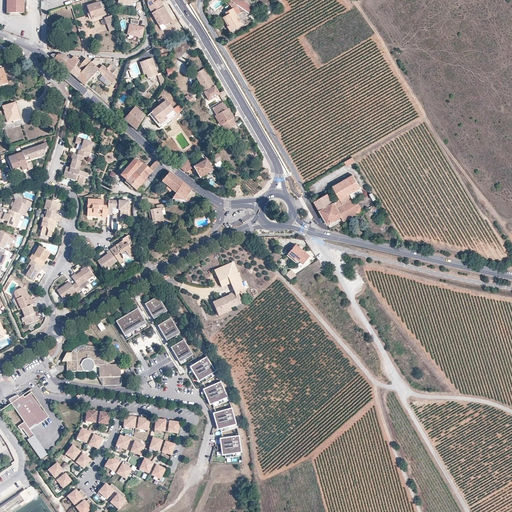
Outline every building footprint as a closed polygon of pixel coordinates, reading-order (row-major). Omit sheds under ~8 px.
[(23,0),(9,0),(9,13),(24,13),(23,0)] [(151,7),(160,2),(159,0),(147,0),(149,8),(151,7)] [(102,1),(87,6),(92,19),(103,15),(102,10),(105,9),(102,1)] [(238,15),(245,10),(231,1),(228,4),(232,9),(226,12),(227,15),(225,17),(230,25),(228,26),(231,32),(243,24),(238,15)] [(172,21),(160,2),(151,7),(154,12),(151,14),(159,26),(163,24),(164,26),(172,21)] [(250,16),(255,24),(261,21),(251,15),(250,16)] [(104,18),(107,25),(113,22),(111,16),(104,18)] [(104,19),(100,21),(102,26),(95,29),(97,33),(108,29),(104,19)] [(109,32),(116,29),(113,22),(107,25),(109,32)] [(130,29),(128,29),(127,34),(142,37),(143,30),(144,29),(137,28),(137,26),(130,25),(130,29)] [(60,64),(65,69),(71,62),(70,60),(64,55),(52,54),(50,56),(60,64)] [(67,71),(69,72),(74,66),(78,62),(79,61),(73,56),(70,60),(71,62),(65,69),(67,71)] [(82,71),(90,62),(85,58),(80,64),(78,67),(82,71)] [(148,78),(157,75),(152,58),(142,62),(147,74),(148,78)] [(81,82),(84,85),(92,76),(98,70),(90,62),(82,71),(76,78),(81,82)] [(98,70),(92,76),(95,79),(100,73),(112,83),(115,80),(114,78),(116,76),(112,73),(116,69),(113,66),(109,71),(102,65),(98,70)] [(74,76),(76,78),(82,71),(78,67),(77,68),(71,74),(74,76)] [(219,94),(219,93),(215,86),(214,86),(205,69),(194,75),(204,92),(208,101),(209,101),(219,94)] [(229,98),(224,91),(219,93),(219,94),(222,98),(223,98),(225,100),(223,101),(224,102),(229,98)] [(190,104),(195,101),(190,94),(185,97),(190,104)] [(171,119),(182,110),(179,104),(173,109),(163,97),(158,101),(161,105),(151,113),(155,119),(153,120),(156,123),(157,122),(161,127),(166,122),(168,124),(172,121),(171,119)] [(15,108),(18,107),(16,102),(2,106),(4,110),(0,111),(0,117),(1,121),(6,119),(7,122),(13,120),(18,119),(15,108)] [(232,119),(227,109),(223,102),(213,108),(216,115),(222,125),(226,131),(236,125),(232,119)] [(22,120),(18,107),(15,108),(18,119),(13,120),(14,123),(22,120)] [(130,125),(136,130),(144,116),(134,107),(124,119),(130,125)] [(85,157),(89,158),(93,143),(80,139),(79,144),(83,145),(82,150),(80,149),(78,155),(83,156),(85,157)] [(45,143),(22,151),(22,152),(25,161),(38,156),(37,153),(45,151),(46,146),(45,143)] [(28,168),(26,164),(25,161),(22,152),(8,157),(13,170),(18,168),(17,165),(20,164),(21,168),(22,170),(28,168)] [(78,155),(72,153),(70,158),(72,159),(71,163),(70,167),(78,170),(81,162),(83,156),(78,155)] [(212,157),(216,163),(221,160),(217,153),(212,157)] [(13,170),(8,157),(6,157),(11,172),(21,168),(20,164),(17,165),(18,168),(13,170)] [(353,158),(345,163),(347,167),(355,162),(353,158)] [(133,160),(121,175),(126,180),(126,181),(136,190),(159,163),(155,160),(149,168),(142,162),(141,162),(137,159),(133,160)] [(194,167),(189,159),(177,165),(186,172),(188,170),(194,167)] [(194,167),(200,178),(213,170),(206,160),(194,167)] [(221,160),(216,163),(219,170),(225,167),(221,160)] [(87,175),(88,173),(78,170),(70,167),(66,166),(65,171),(69,172),(67,178),(75,180),(76,179),(78,180),(78,181),(82,183),(84,177),(86,178),(87,175)] [(169,172),(162,181),(167,186),(172,190),(173,191),(170,194),(173,197),(182,182),(176,177),(170,172),(169,172)] [(333,188),(340,199),(345,197),(348,201),(355,197),(363,193),(360,189),(361,188),(353,176),(333,188)] [(192,200),(188,198),(187,197),(189,193),(191,194),(193,191),(191,189),(182,182),(173,197),(171,199),(185,201),(190,204),(192,200)] [(328,194),(314,202),(320,211),(333,203),(328,194)] [(320,211),(328,225),(341,218),(342,217),(337,208),(348,201),(345,197),(340,200),(336,202),(333,203),(320,211)] [(342,217),(341,218),(344,222),(363,211),(355,197),(348,201),(337,208),(342,217)] [(21,214),(25,216),(30,201),(23,199),(21,202),(20,202),(15,200),(11,210),(21,214)] [(47,209),(55,211),(56,209),(59,210),(61,203),(57,202),(57,205),(51,203),(52,201),(47,199),(44,209),(45,209),(47,209)] [(87,215),(97,216),(97,214),(98,209),(101,209),(101,214),(108,214),(108,212),(108,206),(103,206),(103,200),(88,200),(87,215)] [(128,201),(108,200),(108,206),(108,212),(112,212),(120,213),(120,218),(128,219),(128,201)] [(148,210),(151,222),(163,219),(161,208),(164,207),(163,204),(159,205),(156,205),(157,208),(148,210)] [(11,210),(9,209),(7,214),(1,211),(0,212),(0,221),(1,222),(2,220),(6,221),(5,223),(17,228),(20,219),(19,218),(21,214),(11,210)] [(56,212),(55,211),(47,209),(46,213),(45,218),(56,220),(60,221),(61,217),(56,216),(55,216),(55,214),(56,212)] [(45,218),(43,217),(42,222),(41,222),(40,226),(42,226),(40,234),(50,237),(51,232),(52,229),(54,230),(56,220),(45,218)] [(0,247),(4,249),(7,242),(12,244),(14,238),(8,236),(8,235),(0,231),(0,247)] [(128,255),(129,254),(133,251),(130,246),(132,245),(130,238),(130,237),(129,236),(129,235),(127,235),(122,239),(123,241),(116,246),(117,247),(115,249),(115,248),(113,247),(110,250),(120,264),(123,262),(118,255),(121,253),(122,254),(126,251),(128,255)] [(292,249),(287,255),(294,260),(295,259),(302,265),(309,256),(295,245),(292,249)] [(32,255),(29,259),(31,260),(42,266),(45,261),(44,260),(49,252),(39,246),(34,256),(32,255)] [(104,258),(98,262),(104,270),(118,261),(110,250),(106,252),(107,254),(103,257),(104,258)] [(277,253),(271,260),(275,264),(281,257),(277,253)] [(300,267),(302,265),(295,259),(294,260),(287,255),(286,256),(300,267)] [(40,271),(42,266),(31,260),(26,269),(27,269),(28,270),(25,275),(33,279),(34,277),(34,278),(38,270),(40,271)] [(238,273),(233,262),(215,270),(219,281),(227,277),(238,273)] [(74,274),(71,276),(77,285),(78,286),(93,276),(86,266),(80,270),(81,271),(79,273),(75,275),(74,274)] [(290,280),(296,275),(291,270),(285,274),(290,280)] [(230,295),(213,302),(217,314),(230,308),(235,306),(232,300),(237,298),(235,295),(245,290),(238,273),(227,277),(234,292),(229,294),(230,295)] [(69,282),(56,290),(62,298),(67,294),(69,296),(75,291),(76,293),(80,290),(78,286),(77,285),(73,287),(69,282)] [(16,305),(19,310),(22,309),(30,305),(33,304),(31,298),(29,299),(27,300),(25,295),(27,294),(24,288),(21,287),(15,290),(14,294),(16,299),(18,304),(16,305)] [(165,309),(158,295),(144,303),(152,317),(165,309)] [(34,313),(30,305),(22,309),(25,316),(24,317),(27,325),(37,320),(34,313)] [(145,321),(137,307),(115,321),(123,334),(145,321)] [(231,311),(230,308),(217,314),(219,316),(231,311)] [(153,318),(167,311),(165,309),(152,317),(153,318)] [(178,330),(171,317),(157,325),(165,338),(178,330)] [(124,336),(146,323),(145,321),(123,334),(124,336)] [(97,325),(101,331),(105,329),(101,322),(97,325)] [(166,340),(180,332),(178,330),(165,338),(166,340)] [(191,352),(184,339),(170,347),(178,360),(191,352)] [(86,348),(87,346),(86,345),(85,345),(82,346),(80,347),(77,348),(75,349),(73,351),(76,354),(79,352),(78,351),(79,350),(80,350),(82,349),(84,348),(86,348)] [(78,351),(79,352),(76,354),(73,351),(70,354),(68,357),(71,358),(71,359),(71,360),(67,360),(67,363),(67,372),(77,372),(77,370),(83,369),(84,371),(85,371),(86,372),(87,372),(89,372),(91,372),(92,371),(93,370),(95,368),(94,363),(96,363),(98,363),(98,365),(99,366),(100,368),(100,377),(103,377),(103,384),(103,386),(122,386),(121,365),(111,365),(110,361),(105,361),(105,360),(101,360),(101,358),(108,358),(107,356),(107,355),(105,353),(104,351),(103,350),(101,351),(98,349),(95,348),(93,347),(89,346),(87,346),(86,348),(84,348),(82,349),(80,350),(79,350),(78,351)] [(179,362),(193,354),(191,352),(178,360),(179,362)] [(206,357),(192,365),(201,380),(202,383),(217,374),(206,357)] [(192,365),(189,366),(198,382),(201,380),(192,365)] [(221,381),(205,388),(212,404),(214,407),(229,400),(221,381)] [(205,388),(203,389),(210,405),(212,404),(205,388)] [(11,399),(9,400),(24,422),(18,427),(21,431),(23,429),(30,439),(34,436),(30,429),(36,425),(37,426),(49,418),(32,393),(24,398),(23,396),(19,398),(18,396),(14,398),(13,398),(11,399)] [(232,408),(216,412),(220,429),(221,432),(237,428),(232,408)] [(90,412),(88,420),(93,421),(93,423),(98,424),(99,416),(101,416),(102,416),(101,424),(106,425),(106,423),(111,423),(112,415),(101,413),(90,412)] [(128,418),(126,427),(131,428),(131,429),(138,430),(146,432),(146,430),(151,431),(152,422),(149,421),(149,417),(144,416),(143,420),(143,425),(141,425),(139,424),(137,424),(136,424),(136,419),(137,415),(132,415),(131,418),(128,418)] [(159,421),(158,429),(162,430),(162,432),(169,433),(175,434),(176,432),(180,433),(182,425),(174,424),(174,426),(172,426),(171,430),(169,429),(167,429),(168,425),(166,425),(166,422),(159,421)] [(85,440),(84,442),(90,445),(96,448),(97,446),(101,448),(105,440),(98,437),(97,439),(95,438),(93,442),(92,441),(90,440),(92,437),(90,436),(91,433),(84,430),(80,437),(85,440)] [(239,435),(222,438),(225,455),(226,458),(242,456),(239,435)] [(30,439),(28,441),(41,460),(48,455),(34,436),(30,439)] [(123,448),(123,449),(129,452),(132,442),(135,443),(137,444),(133,454),(139,456),(139,455),(144,456),(147,448),(143,446),(144,443),(136,439),(128,436),(127,440),(123,438),(119,446),(123,448)] [(170,453),(174,455),(177,447),(166,443),(156,440),(153,448),(157,449),(156,451),(161,453),(164,445),(165,446),(167,446),(164,454),(169,456),(170,453)] [(75,447),(70,454),(73,457),(72,458),(76,462),(81,455),(82,457),(84,458),(79,464),(83,467),(84,465),(88,468),(93,461),(84,454),(75,447)] [(112,469),(111,470),(118,474),(124,478),(125,477),(129,479),(134,472),(131,470),(133,467),(128,464),(126,467),(124,471),(123,470),(121,469),(119,468),(118,468),(120,464),(122,460),(118,458),(116,461),(113,459),(108,467),(112,469)] [(147,471),(146,473),(152,476),(158,479),(159,477),(163,479),(167,471),(161,468),(160,470),(158,469),(156,473),(154,472),(152,471),(154,468),(152,467),(153,464),(147,461),(143,469),(147,471)] [(56,473),(54,475),(58,480),(63,486),(64,485),(67,488),(74,483),(69,477),(67,479),(66,477),(63,480),(62,478),(60,476),(63,474),(62,472),(64,471),(60,465),(53,470),(56,473)] [(26,489),(33,499),(39,495),(32,485),(26,489)] [(105,495),(104,497),(109,501),(116,493),(118,495),(120,496),(113,504),(117,508),(118,507),(122,510),(128,503),(124,500),(127,497),(120,491),(114,486),(111,489),(108,486),(102,492),(105,495)] [(74,500),(73,501),(78,507),(81,511),(91,511),(93,511),(91,508),(94,505),(91,501),(84,507),(82,504),(80,501),(87,496),(83,492),(80,494),(78,491),(71,497),(74,500)] [(20,493),(0,506),(0,511),(3,511),(19,502),(20,504),(25,500),(20,493)]
